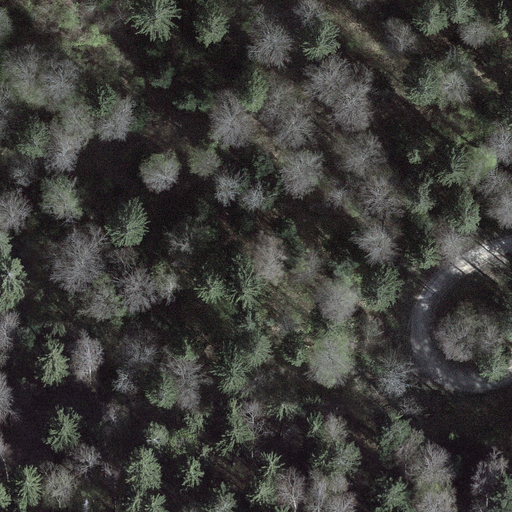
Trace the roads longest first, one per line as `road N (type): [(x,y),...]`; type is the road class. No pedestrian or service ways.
road 1 (track): [(0,163),(235,123),(319,117),(511,64)]
road 2 (track): [(430,363),(229,377),(0,449)]
road 3 (unclassified): [(511,374),(463,381),(430,363),(423,343),(429,300),(444,278),(511,244)]
